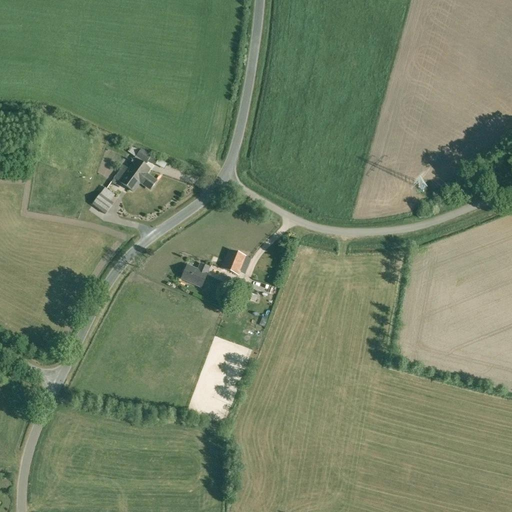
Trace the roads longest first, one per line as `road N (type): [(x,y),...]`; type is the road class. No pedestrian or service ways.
road 1 (unclassified): [(226,178),(313,225),(348,231),(413,226),(511,190)]
road 2 (unclassified): [(58,385),(111,278),(226,178)]
road 3 (unclassified): [(226,178),(262,0)]
road 4 (unclassified): [(23,511),(32,445),(58,385)]
